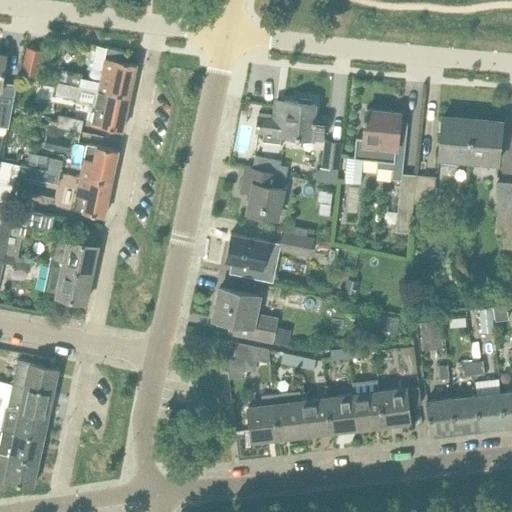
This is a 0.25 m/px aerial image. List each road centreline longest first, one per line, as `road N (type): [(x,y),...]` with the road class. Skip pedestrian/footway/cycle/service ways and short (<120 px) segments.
road 1 (residential): [(152,493),(511,456)]
road 2 (residential): [(157,355),(227,33)]
road 3 (residential): [(159,25),(90,343)]
road 4 (residential): [(511,63),(227,33)]
road 5 (residential): [(90,343),(58,505)]
road 6 (residential): [(159,25),(0,4)]
road 7 (unclassified): [(152,493),(142,424),(157,355)]
